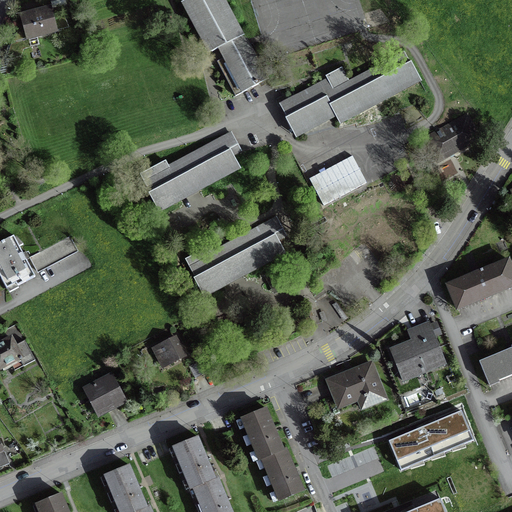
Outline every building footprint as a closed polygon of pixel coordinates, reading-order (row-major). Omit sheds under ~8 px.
[(63,6),(61,0),(54,0),(51,1),(52,8),(63,6)] [(185,0),(186,2),(184,3),(211,53),(219,48),(224,58),(217,62),(235,97),(265,81),(241,36),(239,37),(219,0),(185,0)] [(23,27),(18,28),(13,42),(68,28),(64,17),(52,20),(49,11),(21,18),(23,27)] [(285,118),(295,137),(335,115),(339,123),(419,81),(408,61),(407,62),(404,55),(349,84),(341,70),(326,78),(328,81),(280,107),(286,117),(285,118)] [(466,117),(425,140),(437,162),(451,154),(458,150),(458,149),(477,138),(466,117)] [(159,211),(237,169),(238,169),(230,153),(236,150),(228,137),(231,136),(231,135),(168,169),(164,163),(141,175),(140,176),(148,192),(148,193),(158,212),(159,211)] [(204,296),(204,295),(282,254),(283,254),(275,238),(281,235),(274,222),(277,220),(276,220),(213,254),(210,247),(186,260),(185,260),(194,277),(193,277),(203,297),(204,296)] [(76,251),(69,237),(29,259),(36,272),(76,251)] [(0,244),(0,278),(6,290),(15,285),(16,287),(34,278),(13,238),(0,244)] [(349,255),(358,266),(375,253),(366,242),(349,255)] [(447,286),(457,310),(511,286),(511,272),(507,262),(482,272),(482,270),(479,271),(480,273),(479,274),(447,286)] [(433,337),(440,335),(435,324),(429,327),(428,324),(411,331),(415,340),(390,350),(402,381),(444,364),(433,337)] [(163,356),(168,365),(184,357),(175,338),(168,341),(168,340),(151,349),(157,360),(163,356)] [(24,341),(14,347),(10,339),(6,341),(5,341),(0,343),(0,368),(1,368),(3,372),(12,367),(10,363),(18,359),(23,367),(34,361),(24,341)] [(511,346),(511,347),(511,349),(510,350),(478,363),(488,386),(511,375),(511,346)] [(195,361),(187,365),(194,379),(202,375),(195,361)] [(384,399),(370,365),(327,382),(338,408),(362,398),(365,399),(368,406),(384,399)] [(101,402),(106,412),(125,401),(112,375),(83,391),(92,407),(101,402)] [(265,409),(241,419),(258,461),(285,450),(285,449),(282,451),(265,409)] [(427,426),(389,441),(401,470),(474,440),(462,411),(427,426)] [(197,437),(172,447),(190,490),(217,478),(214,479),(197,437)] [(279,502),(302,492),(285,450),(258,461),(259,461),(261,460),(279,502)] [(128,466),(104,476),(118,511),(136,511),(149,507),(148,506),(146,507),(128,466)] [(202,511),(230,511),(217,478),(190,490),(193,489),(202,511)] [(66,511),(60,495),(36,505),(39,511),(66,511)] [(407,511),(445,511),(440,498),(407,511)]
